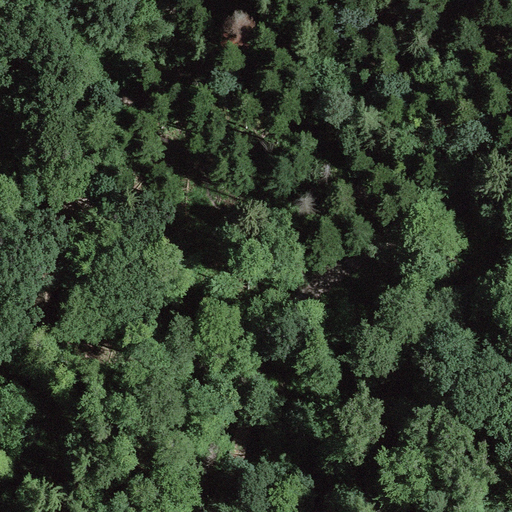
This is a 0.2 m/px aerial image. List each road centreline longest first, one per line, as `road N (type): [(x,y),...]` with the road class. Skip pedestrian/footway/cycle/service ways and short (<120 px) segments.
road 1 (track): [(511,164),(318,259),(246,351),(191,511)]
road 2 (track): [(147,0),(0,339)]
